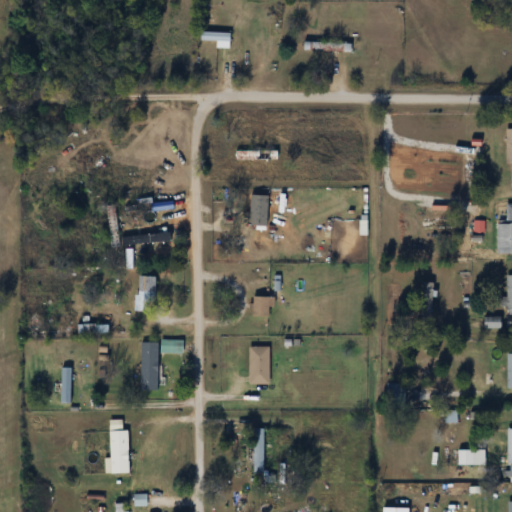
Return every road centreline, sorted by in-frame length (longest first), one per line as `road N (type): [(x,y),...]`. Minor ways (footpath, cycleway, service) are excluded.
road 1 (residential): [(204,96),(197,135),(202,511)]
road 2 (residential): [(511,94),(204,96)]
road 3 (residential): [(0,114),(204,96)]
